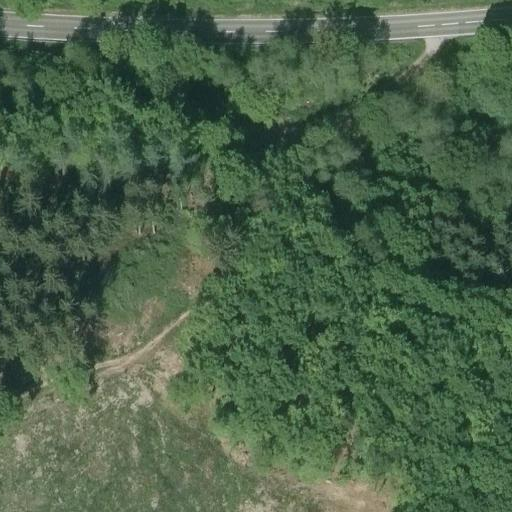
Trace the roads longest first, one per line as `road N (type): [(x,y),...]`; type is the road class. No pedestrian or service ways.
road 1 (secondary): [(511,20),(194,33),(0,22)]
road 2 (track): [(352,262),(342,294),(327,307),(229,295),(142,356),(21,396),(0,412)]
road 3 (track): [(511,358),(392,310),(352,262),(333,223),(271,159),(265,131)]
road 4 (track): [(325,127),(265,131),(140,110),(0,133)]
road 5 (track): [(473,24),(445,36),(428,61),(325,127)]
